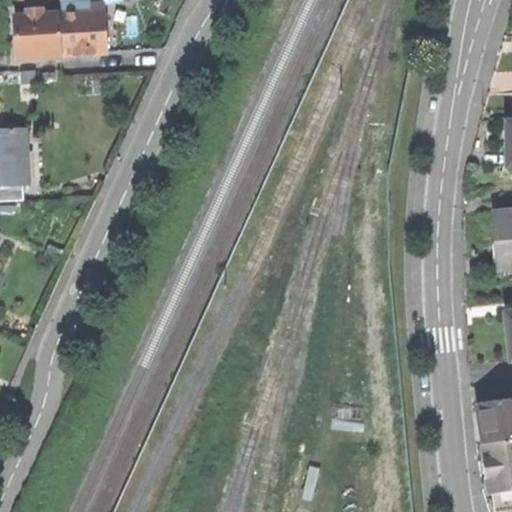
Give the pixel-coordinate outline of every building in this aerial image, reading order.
[(87,5),(87,7),(88,13),(102,12),(102,4),(87,5)] [(74,14),(60,15),(62,57),(105,54),(104,33),(102,12),(88,13),(87,7),(74,8),(74,14)] [(15,18),(18,60),(42,58),(62,57),(60,15),(43,16),(43,9),(26,11),(26,17),(15,18)] [(0,190),(27,190),(32,190),(30,131),(0,131),(0,190)] [(0,205),(27,205),(27,190),(0,190),(0,205)] [(498,242),(501,271),(511,269),(511,213),(496,215),(498,242)] [(484,445),(511,441),(511,401),(478,406),(481,429),(484,445)] [(511,441),(484,445),(487,470),(490,493),(493,492),(511,489),(511,441)] [(511,511),(511,489),(493,492),(495,511),(511,511)]
